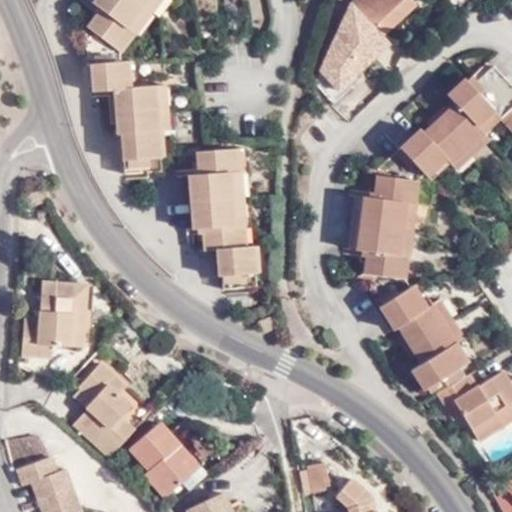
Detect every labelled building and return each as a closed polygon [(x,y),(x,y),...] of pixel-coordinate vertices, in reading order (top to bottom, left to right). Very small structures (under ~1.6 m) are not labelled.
[(93,0),(91,3),(99,10),(85,26),(90,93),(112,93),(112,103),(114,125),(115,136),(119,136),(122,175),(158,173),(157,157),(155,132),(151,88),(131,89),(125,89),(123,62),(114,62),(114,53),(129,35),(124,30),(149,0),(93,0)] [(131,37),(162,0),(149,0),(124,30),(129,35),(131,37)] [(382,35),(393,25),(411,8),(414,4),(410,0),(354,0),(352,3),(382,35)] [(350,75),(382,35),(352,3),(332,56),(338,63),(350,75)] [(411,8),(393,25),(403,35),(420,19),(411,8)] [(137,42),(131,37),(129,35),(114,53),(114,62),(123,62),(122,58),(137,42)] [(128,61),(123,62),(125,89),(131,89),(128,61)] [(331,88),(350,75),(338,63),(321,76),(331,88)] [(511,91),(489,67),(468,87),(462,80),(445,96),(452,104),(445,111),(429,125),(421,133),(416,129),(374,170),(371,197),(362,196),(355,254),(363,255),(361,281),(393,331),(399,329),(405,338),(418,358),(424,367),(415,372),(427,393),(466,368),(452,346),(457,343),(433,304),(423,312),(409,289),(405,292),(400,285),(403,259),(395,259),(402,200),(409,201),(411,178),(420,171),(423,176),(442,158),(447,164),(480,134),(496,120),(511,136),(511,91)] [(163,87),(151,88),(155,132),(161,131),(167,131),(163,87)] [(344,104),(356,118),(365,110),(353,95),(344,104)] [(107,125),(114,125),(112,103),(106,104),(107,125)] [(429,125),(445,111),(441,106),(425,121),(429,125)] [(161,131),(155,132),(157,157),(163,157),(161,131)] [(487,142),(480,134),(447,164),(453,171),(487,142)] [(226,171),(235,171),(233,149),(192,152),(193,171),(183,172),(188,228),(198,228),(200,250),(211,249),(213,276),(215,276),(217,291),(252,289),(249,262),(248,247),(243,247),(241,223),(230,224),(226,171)] [(51,175),(47,165),(25,175),(30,186),(51,175)] [(236,171),(235,171),(226,171),(230,224),(241,223),(236,171)] [(188,228),(183,172),(173,173),(176,229),(188,228)] [(414,202),(409,201),(402,200),(395,259),(403,259),(408,259),(414,202)] [(76,308),(76,283),(41,281),(38,319),(24,319),(22,359),(51,360),(53,347),(84,347),(87,309),(76,308)] [(88,283),(76,283),(76,308),(87,309),(88,283)] [(441,299),(433,304),(457,343),(460,341),(466,338),(441,299)] [(277,328),(272,317),(258,323),(263,334),(277,328)] [(412,361),(418,358),(405,338),(400,341),(412,361)] [(460,341),(457,343),(452,346),(466,368),(474,363),(460,341)] [(131,360),(111,380),(121,389),(140,369),(131,360)] [(107,460),(131,434),(117,421),(128,410),(114,397),(103,387),(111,380),(95,367),(75,390),(86,401),(80,407),(85,412),(71,426),(107,460)] [(469,377),(439,396),(456,423),(463,418),(480,442),(502,429),(493,417),(511,406),(511,383),(505,373),(477,389),(469,377)] [(121,389),(111,380),(103,387),(114,397),(121,389)] [(511,406),(493,417),(502,429),(511,423),(511,406)] [(167,496),(196,471),(178,450),(184,444),(163,421),(131,447),(149,468),(145,471),(167,496)] [(14,466),(50,452),(37,434),(4,438),(4,441),(11,467),(14,466)] [(178,450),(196,471),(206,462),(188,441),(184,444),(178,450)] [(83,511),(65,462),(55,465),(50,452),(14,466),(20,484),(28,481),(39,511),(83,511)] [(324,461),(310,464),(314,490),(330,488),(324,461)] [(380,511),(379,510),(372,510),(370,500),(372,499),(373,495),(354,477),(338,494),(343,498),(349,505),(351,511),(380,511)] [(506,511),(511,511),(511,484),(506,489),(509,493),(499,500),(506,511)] [(232,511),(222,492),(188,508),(190,511),(232,511)]
